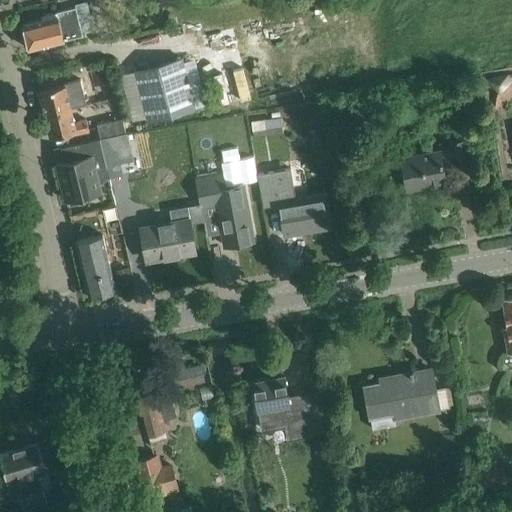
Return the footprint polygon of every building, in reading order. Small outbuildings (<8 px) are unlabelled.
[(72,38),(65,10),(42,15),(42,18),(23,23),(29,49),(72,38)] [(182,57),(133,70),(145,120),(195,108),(182,57)] [(71,67),(59,70),(61,79),(73,76),(71,67)] [(511,79),(507,74),(487,81),(500,95),(511,82),(511,79)] [(71,108),(67,93),(79,90),(77,79),(64,82),(64,84),(39,90),(45,115),(71,108)] [(476,87),(464,89),(466,99),(478,97),(476,87)] [(89,130),(86,119),(74,122),(71,108),(45,115),(50,137),(75,131),(76,133),(89,130)] [(96,125),(100,138),(126,131),(122,117),(96,125)] [(281,125),(280,117),(260,119),(261,128),(281,125)] [(126,131),(113,134),(120,161),(133,158),(126,131)] [(100,192),(95,170),(107,167),(100,138),(75,144),(79,158),(56,163),(65,200),(70,199),(71,204),(88,200),(87,195),(100,192)] [(442,164),(452,162),(453,168),(467,165),(463,140),(448,143),(450,150),(440,151),(401,158),(407,187),(445,180),(442,164)] [(253,240),(243,186),(225,189),(222,172),(196,177),(201,204),(216,201),(224,245),(253,240)] [(327,222),(323,202),(322,196),(296,200),(294,189),(289,190),(286,176),(275,178),(274,172),(258,175),(263,206),(279,203),(285,234),(295,232),(294,228),(327,222)] [(140,217),(135,190),(119,192),(124,220),(140,217)] [(194,251),(191,231),(189,220),(141,229),(147,259),(194,251)] [(116,290),(103,235),(75,241),(88,297),(116,290)] [(129,268),(117,271),(120,284),(133,281),(129,268)] [(511,295),(502,297),(507,326),(506,326),(510,352),(511,351),(511,295)] [(394,380),(364,385),(368,405),(370,417),(372,428),(395,424),(393,413),(404,411),(405,416),(438,410),(438,409),(449,407),(446,388),(435,390),(434,388),(431,368),(413,371),(413,369),(410,370),(410,372),(393,375),(394,380)] [(284,376),(253,382),(256,401),(260,421),(261,427),(279,424),(287,423),(289,436),(308,433),(308,432),(324,429),(322,416),(306,419),(301,396),(288,399),(284,376)] [(176,413),(172,396),(173,396),(168,378),(154,382),(153,381),(132,386),(132,387),(133,387),(141,418),(145,434),(148,433),(150,441),(166,437),(164,429),(165,428),(162,417),(176,413)] [(485,418),(473,418),(473,427),(485,427),(485,418)] [(46,501),(38,473),(54,468),(46,440),(38,442),(37,442),(0,452),(0,457),(11,498),(20,496),(23,508),(46,501)] [(160,454),(137,460),(148,500),(181,491),(173,463),(163,466),(160,454)] [(471,465),(475,487),(506,482),(503,465),(483,469),(482,463),(471,465)]
